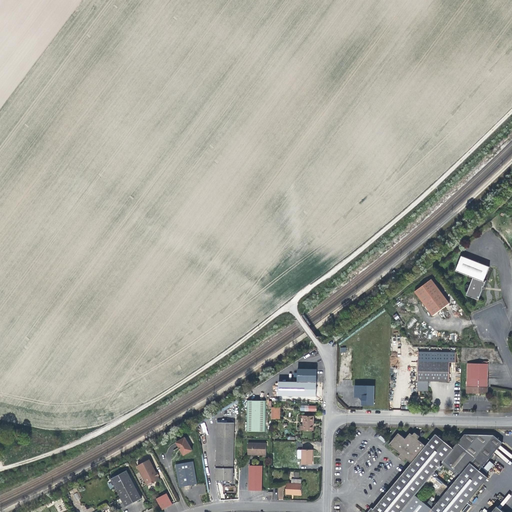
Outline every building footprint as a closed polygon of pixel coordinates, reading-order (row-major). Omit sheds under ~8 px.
[(476,276),(485,280),(491,266),(463,255),(458,269),(476,276)] [(488,281),(485,280),(476,276),(469,293),(476,296),(481,298),(485,289),(488,281)] [(451,302),(434,278),(417,291),(434,314),(445,306),(451,302)] [(449,381),(449,362),(456,362),(456,350),(419,349),(417,388),(428,389),(429,380),(438,381),(449,381)] [(492,363),(471,362),(471,392),(492,392),(492,363)] [(297,382),(316,382),(316,369),(297,369),(297,382)] [(278,382),(278,396),(316,396),(316,392),(316,382),(297,382),(278,382)] [(375,386),(355,385),(355,397),(362,397),(362,405),(374,405),(374,403),(375,388),(375,386)] [(266,431),(266,400),(247,400),(247,431),(266,431)] [(303,425),(303,430),(313,430),(313,424),(314,416),(303,416),(303,425)] [(412,434),(417,438),(420,434),(415,430),(412,434)] [(417,438),(412,434),(410,432),(405,438),(398,432),(389,443),(401,453),(398,456),(403,460),(405,457),(411,462),(425,445),(417,438)] [(435,433),(425,445),(411,462),(408,466),(377,503),(372,509),(375,511),(400,511),(416,494),(441,461),(453,448),(435,433)] [(470,463),(479,470),(502,443),(493,434),(465,434),(453,448),(441,461),(459,475),(470,463)] [(185,437),(177,442),(184,454),(192,450),(185,437)] [(233,481),(234,438),(217,437),(217,480),(225,481),(233,481)] [(267,443),(249,443),(248,453),(257,453),(257,454),(262,454),(267,454),(267,443)] [(302,449),(302,464),(312,464),(312,455),(313,455),(313,450),(302,449)] [(150,461),(138,466),(148,486),(160,480),(150,461)] [(193,461),(175,464),(179,487),(188,485),(197,484),(193,461)] [(433,507),(439,511),(458,511),(487,477),(479,470),(470,463),(459,475),(433,507)] [(263,490),(263,465),(251,465),(250,490),(258,490),(263,490)] [(134,482),(128,471),(111,479),(117,490),(134,482)] [(142,499),(134,482),(117,490),(125,507),(142,499)] [(303,494),(304,484),(288,484),(288,495),(293,495),(294,494),(303,494)] [(167,494),(157,500),(162,511),(168,508),(173,505),(167,494)] [(439,511),(433,507),(416,494),(400,511),(439,511)]
